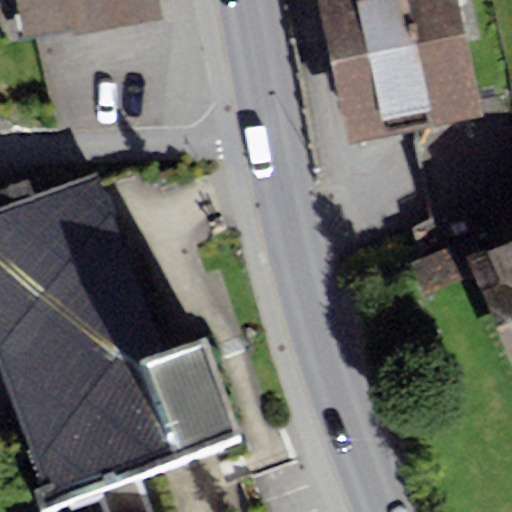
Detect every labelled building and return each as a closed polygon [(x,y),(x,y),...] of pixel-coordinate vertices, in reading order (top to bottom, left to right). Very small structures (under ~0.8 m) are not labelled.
[(13,0),(21,38),(72,29),(73,33),(160,17),(157,0),(13,0)] [(457,0),(318,0),(349,142),(415,130),(432,224),(419,230),(422,245),(511,218),(511,126),(506,96),(478,101),(457,0)] [(166,362),(96,173),(0,207),(0,375),(50,511),(98,494),(140,479),(242,442),(207,347),(166,362)] [(511,359),(511,237),(469,255),(511,359)] [(151,511),(140,479),(98,494),(104,511),(151,511)]
